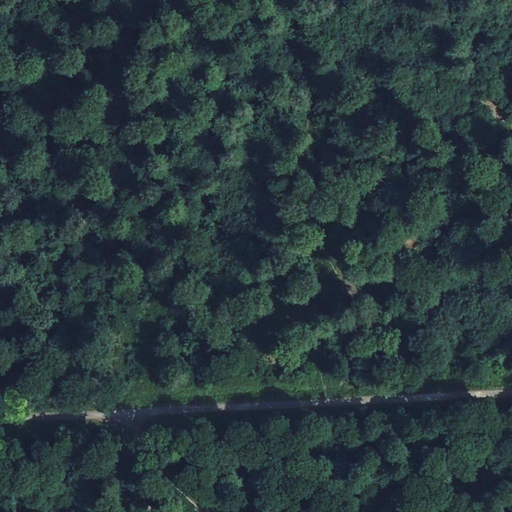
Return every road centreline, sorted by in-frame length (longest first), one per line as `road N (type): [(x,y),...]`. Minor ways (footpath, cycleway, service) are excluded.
road 1 (track): [(332,404),(124,415)]
road 2 (track): [(511,396),(332,404)]
road 3 (track): [(124,415),(219,511)]
road 4 (track): [(124,415),(0,421)]
